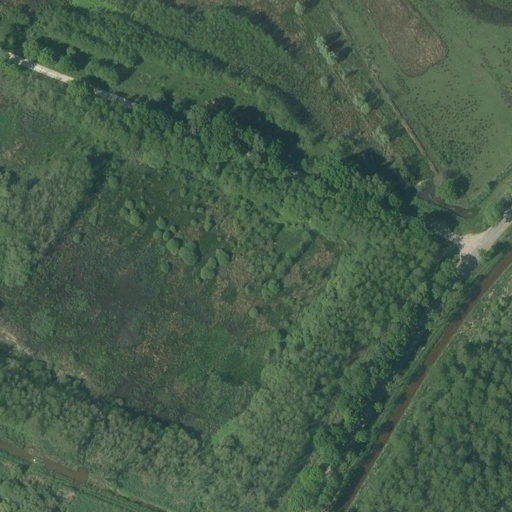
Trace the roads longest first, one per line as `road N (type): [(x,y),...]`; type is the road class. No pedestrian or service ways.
road 1 (track): [(0,54),(478,250)]
road 2 (tertiary): [(308,511),(427,316),(511,213)]
